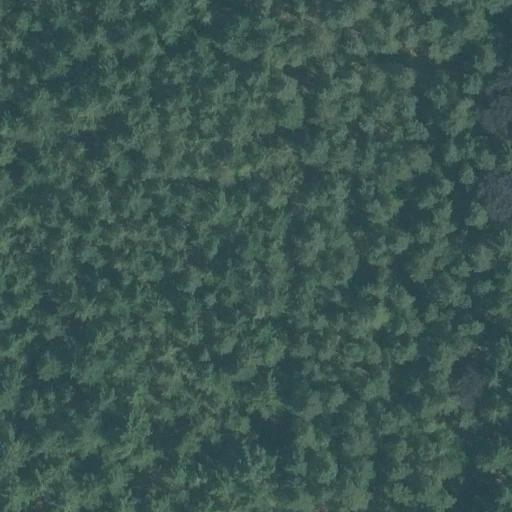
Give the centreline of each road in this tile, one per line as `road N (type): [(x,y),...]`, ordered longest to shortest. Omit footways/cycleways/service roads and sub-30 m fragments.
road 1 (track): [(272,511),(315,0)]
road 2 (track): [(281,391),(0,355)]
